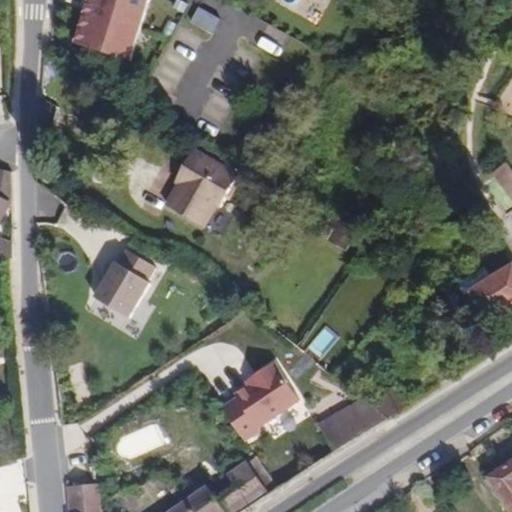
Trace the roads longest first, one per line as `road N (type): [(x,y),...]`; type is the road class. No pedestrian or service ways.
road 1 (secondary): [(511,363),(285,511)]
road 2 (residential): [(28,279),(52,511)]
road 3 (secondary): [(331,511),(511,391)]
road 4 (residential): [(28,279),(20,124)]
road 5 (residential): [(20,124),(33,0)]
